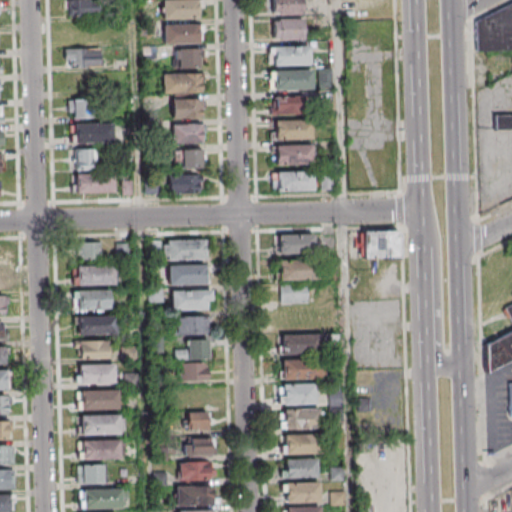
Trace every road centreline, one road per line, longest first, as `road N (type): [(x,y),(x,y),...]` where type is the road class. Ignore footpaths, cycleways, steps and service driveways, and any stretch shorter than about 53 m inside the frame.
road 1 (residential): [(46,511),(29,0)]
road 2 (residential): [(249,511),(234,0)]
road 3 (secondary): [(467,511),(453,0)]
road 4 (residential): [(421,209),(0,222)]
road 5 (secondary): [(413,0),(422,249)]
road 6 (secondary): [(420,188),(438,241),(442,357),(464,367)]
road 7 (secondary): [(426,350),(431,511)]
